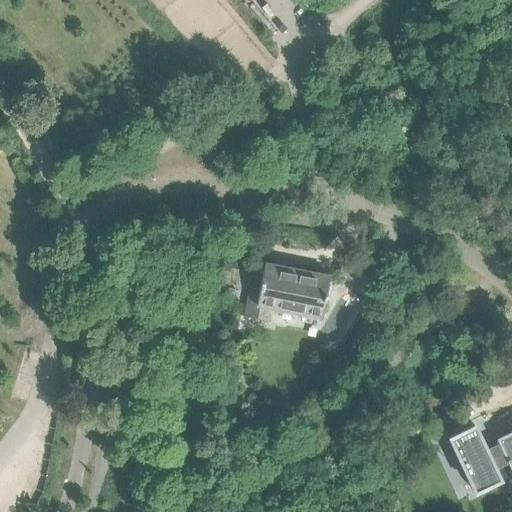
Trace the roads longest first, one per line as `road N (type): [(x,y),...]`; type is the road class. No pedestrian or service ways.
road 1 (residential): [(511,284),(466,242),(284,187),(159,190),(72,226)]
road 2 (residential): [(63,511),(89,411),(88,311),(72,226)]
road 3 (residential): [(72,226),(0,95)]
